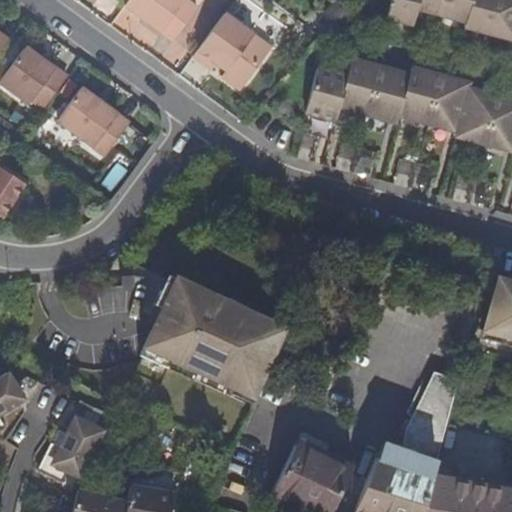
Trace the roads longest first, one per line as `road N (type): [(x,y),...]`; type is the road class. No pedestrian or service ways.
road 1 (residential): [(198,119),(292,182),(511,244)]
road 2 (residential): [(0,255),(44,258),(107,236),(198,119)]
road 3 (residential): [(35,0),(198,119)]
